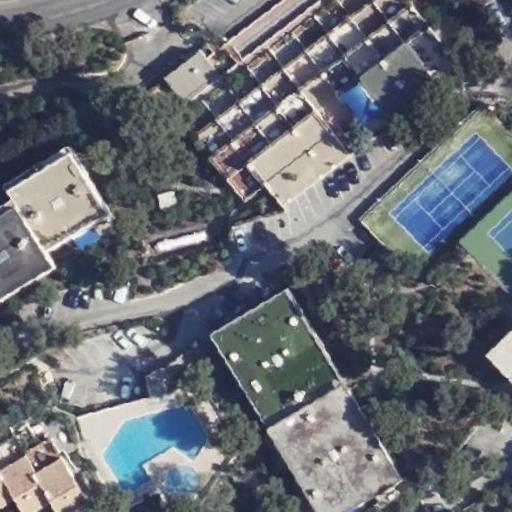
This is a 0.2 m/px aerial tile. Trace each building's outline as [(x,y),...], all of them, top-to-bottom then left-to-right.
[(290,0),(234,44),(243,57),(223,74),(203,49),(168,77),(206,127),(196,135),(245,201),(268,183),(286,206),(351,155),(332,133),(357,115),(374,138),(455,73),(447,60),(410,0),(290,0)] [(410,0),(447,60),(455,73),(464,66),(421,11),(412,0),(410,0)] [(112,215),(76,154),(11,192),(21,208),(48,253),(112,215)] [(21,208),(0,219),(0,301),(56,268),(48,253),(21,208)] [(285,296),(221,333),(276,426),(339,388),(285,296)] [(511,345),(496,361),(511,378),(511,345)] [(339,388),(276,426),(326,511),(348,511),(396,484),(339,388)] [(74,511),(89,504),(53,438),(27,453),(17,436),(0,445),(0,508),(17,500),(23,511),(35,511),(52,502),(57,511),(74,511)]
